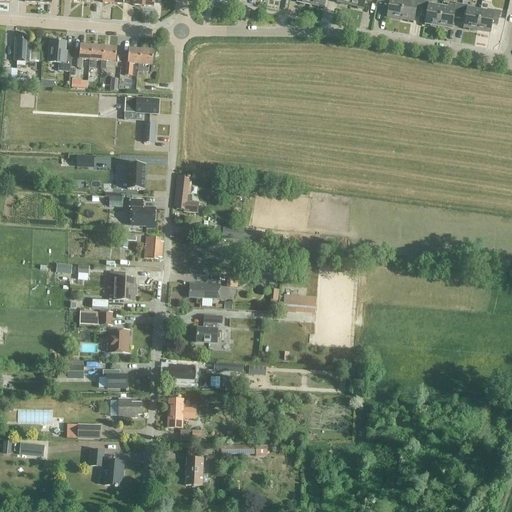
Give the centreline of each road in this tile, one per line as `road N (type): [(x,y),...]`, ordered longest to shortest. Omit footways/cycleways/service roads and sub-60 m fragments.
road 1 (residential): [(142,511),(180,31)]
road 2 (residential): [(506,65),(330,32),(180,31)]
road 3 (residential): [(180,31),(0,19)]
